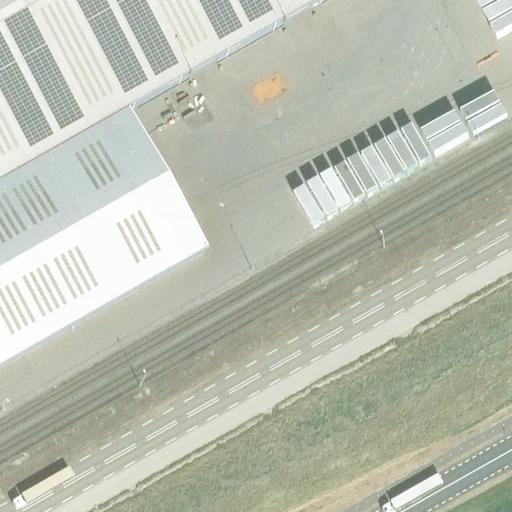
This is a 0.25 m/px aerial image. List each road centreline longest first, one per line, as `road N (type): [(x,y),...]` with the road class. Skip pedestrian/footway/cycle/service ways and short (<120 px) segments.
road 1 (unclassified): [(19,511),(511,232)]
road 2 (unclassified): [(403,511),(511,450)]
